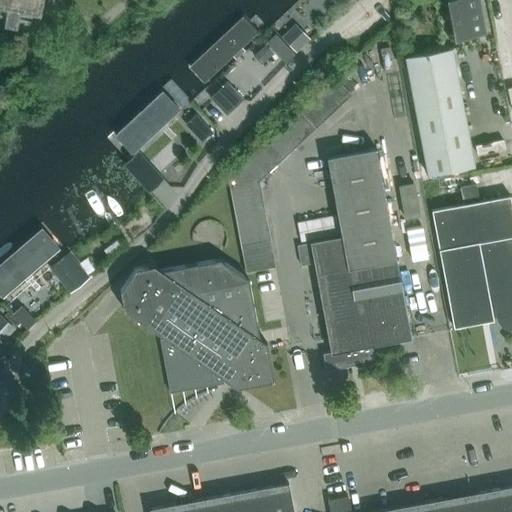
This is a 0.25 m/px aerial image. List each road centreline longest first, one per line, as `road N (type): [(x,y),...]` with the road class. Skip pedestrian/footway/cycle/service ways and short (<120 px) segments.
road 1 (unclassified): [(0,384),(35,333),(142,242),(294,68),(372,0)]
road 2 (unclassified): [(0,488),(511,393)]
